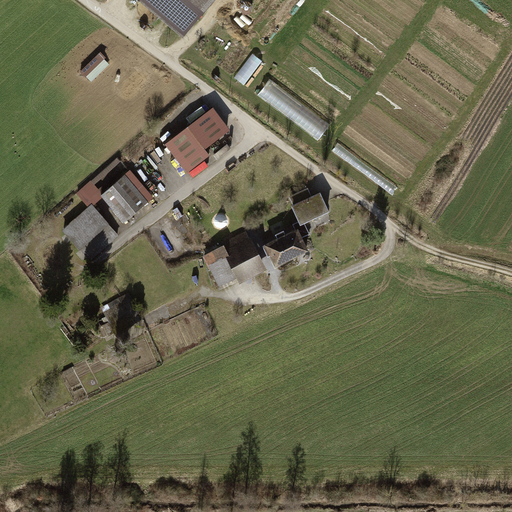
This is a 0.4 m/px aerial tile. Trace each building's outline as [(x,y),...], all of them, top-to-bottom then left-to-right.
[(132,0),(180,40),(214,0),(132,0)] [(271,79),(260,94),(321,139),(332,123),(271,79)] [(210,108),(161,143),(182,172),(205,155),(200,149),(226,130),(210,108)] [(336,151),(395,193),(399,187),(340,145),(336,151)] [(166,178),(148,154),(132,166),(150,190),(166,178)] [(152,198),(128,170),(101,193),(99,195),(101,197),(122,223),(152,198)] [(90,261),(118,235),(92,205),(101,197),(99,195),(101,193),(91,182),(76,195),(88,207),(62,231),(90,261)] [(324,211),(316,193),(310,196),(307,189),(288,197),(291,204),(287,206),(296,225),(324,211)] [(292,229),(260,244),(270,265),(302,250),(292,229)] [(264,270),(245,233),(202,255),(218,285),(234,277),(237,283),(264,270)] [(142,317),(134,303),(109,318),(111,322),(104,326),(108,334),(142,317)]
